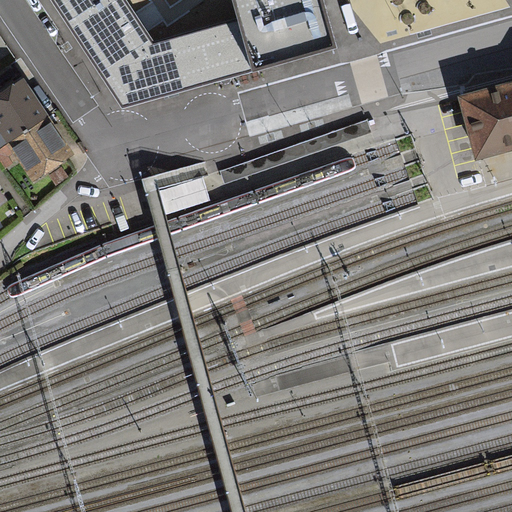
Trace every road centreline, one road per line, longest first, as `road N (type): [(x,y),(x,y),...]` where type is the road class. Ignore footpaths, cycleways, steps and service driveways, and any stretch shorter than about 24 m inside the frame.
road 1 (residential): [(511,33),(114,144)]
road 2 (residential): [(114,144),(8,0)]
road 3 (unclassified): [(0,255),(114,144)]
